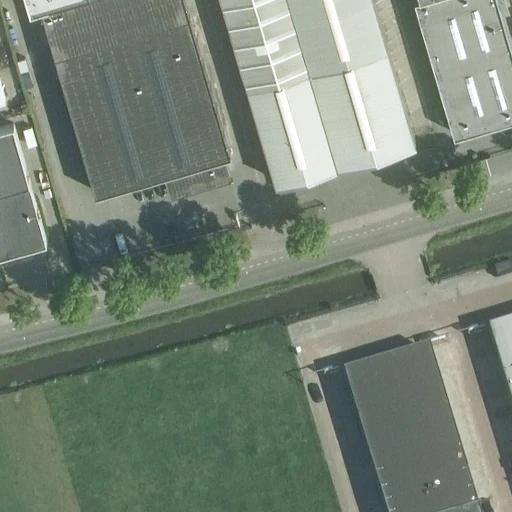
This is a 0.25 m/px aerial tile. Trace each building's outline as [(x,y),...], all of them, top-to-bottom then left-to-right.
[(95,191),(162,171),(112,0),(27,0),(30,9),(41,6),(95,191)] [(112,0),(162,171),(165,183),(181,178),(185,192),(230,179),(223,154),(230,151),(185,0),(112,0)] [(222,0),(249,87),(276,181),(341,162),(292,0),(222,0)] [(415,140),(388,47),(373,0),(292,0),(341,162),(415,140)] [(511,0),(414,0),(454,133),(511,115),(511,0)] [(0,253),(46,240),(29,180),(13,123),(0,126),(0,253)] [(489,334),(501,375),(511,371),(511,322),(495,328),(497,332),(489,334)] [(399,406),(442,392),(430,352),(422,354),(420,349),(419,349),(421,355),(392,363),(390,358),(389,358),(391,364),(387,365),(399,406)] [(344,378),(356,419),(399,406),(387,365),(383,366),(381,360),(349,369),(351,376),(344,378)] [(511,371),(501,375),(511,410),(511,371)] [(454,433),(442,392),(399,406),(411,446),(454,433)] [(399,406),(356,419),(368,459),(411,446),(399,406)] [(454,433),(411,446),(423,487),(466,474),(454,433)] [(411,446),(368,459),(380,499),(423,487),(411,446)] [(423,487),(431,511),(478,511),(466,474),(423,487)] [(431,511),(423,487),(380,499),(384,511),(431,511)]
